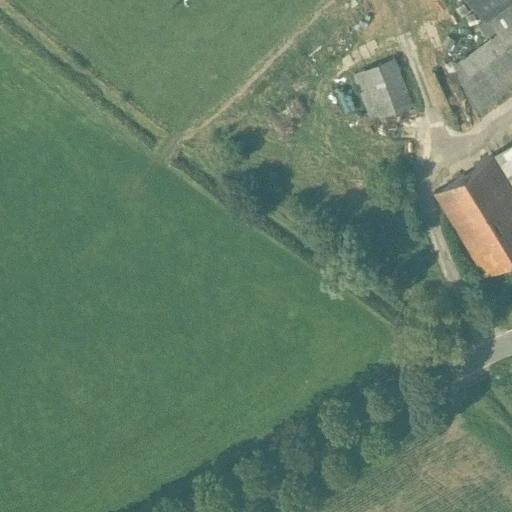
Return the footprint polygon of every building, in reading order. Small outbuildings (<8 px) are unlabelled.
[(473,0),(485,16),(487,14),(505,0),(473,0)] [(511,0),(505,0),(487,14),(495,24),(499,29),(511,47),(511,0)] [(485,16),(478,21),(485,31),(495,24),(487,14),(485,16)] [(511,47),(499,29),(454,60),(475,108),(511,81),(511,47)] [(394,53),(355,69),(371,114),(379,111),(380,113),(412,99),(394,53)] [(511,135),(493,147),(511,178),(511,135)] [(511,178),(493,147),(434,186),(486,269),(497,261),(511,251),(511,178)]
